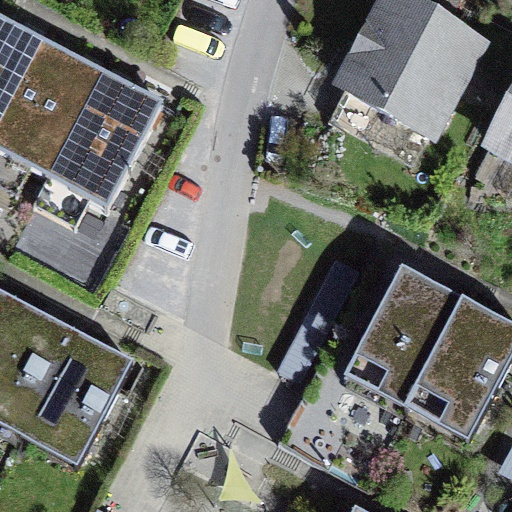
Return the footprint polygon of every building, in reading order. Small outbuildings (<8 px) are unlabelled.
[(427,0),(454,14),(461,0),(427,0)] [(478,48),(392,3),(344,94),(429,139),(478,48)] [(0,131),(44,47),(0,24),(0,131)] [(44,47),(0,131),(0,159),(30,175),(48,184),(103,78),(44,47)] [(103,78),(48,184),(107,215),(162,109),(103,78)] [(511,159),(511,108),(491,149),(511,159)] [(278,375),(294,383),(352,271),(337,263),(278,375)] [(343,383),(406,416),(463,305),(401,273),(343,383)] [(0,332),(14,305),(0,297),(0,332)] [(0,332),(0,433),(17,442),(73,336),(14,305),(0,332)] [(511,363),(511,330),(463,305),(406,416),(467,448),(511,363)] [(132,367),(73,336),(17,442),(76,473),(132,367)]
